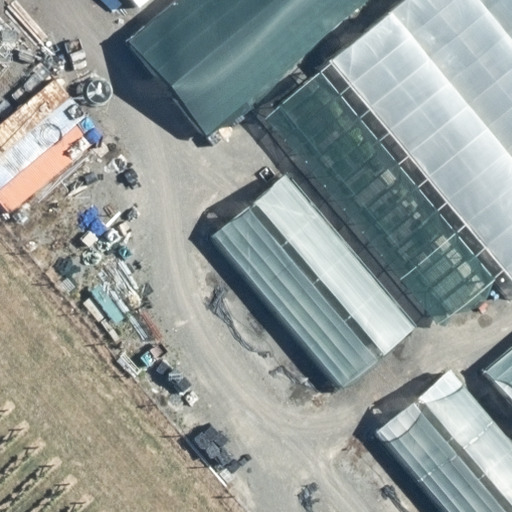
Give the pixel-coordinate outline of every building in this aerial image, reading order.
[(169,0),(118,42),(197,137),(362,0),(169,0)] [(511,0),(395,0),(256,118),(432,324),(494,271),(511,292),(511,0)] [(63,97),(0,151),(0,201),(7,210),(95,134),(63,97)] [(281,175),(208,236),(336,387),(408,326),(281,175)] [(511,342),(479,369),(511,408),(511,342)] [(511,511),(511,447),(444,368),(370,431),(439,511),(511,511)]
